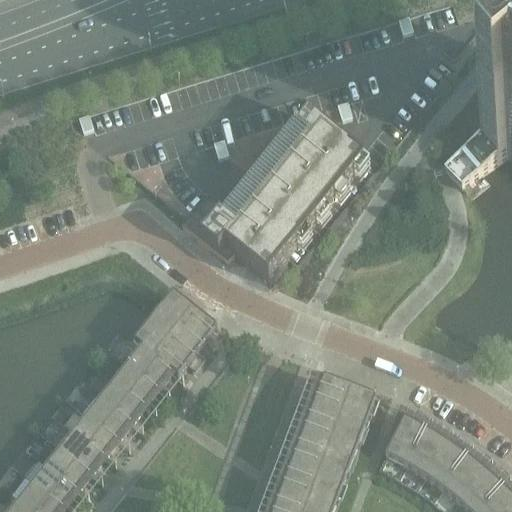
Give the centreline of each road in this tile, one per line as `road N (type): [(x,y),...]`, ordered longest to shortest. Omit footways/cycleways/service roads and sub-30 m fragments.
road 1 (residential): [(108,229),(148,226),(223,288),(401,364),(482,405),(511,431)]
road 2 (primary): [(0,46),(118,0)]
